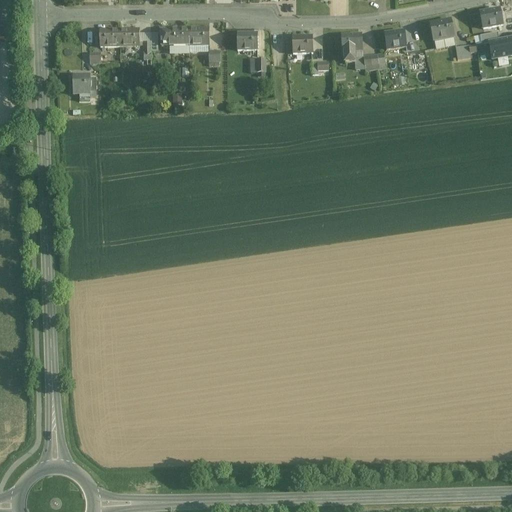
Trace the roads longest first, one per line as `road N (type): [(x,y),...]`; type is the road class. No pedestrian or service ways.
road 1 (tertiary): [(40,19),(57,468)]
road 2 (residential): [(40,19),(252,14),(276,23),(359,21),(469,0)]
road 3 (secondary): [(511,496),(93,504)]
